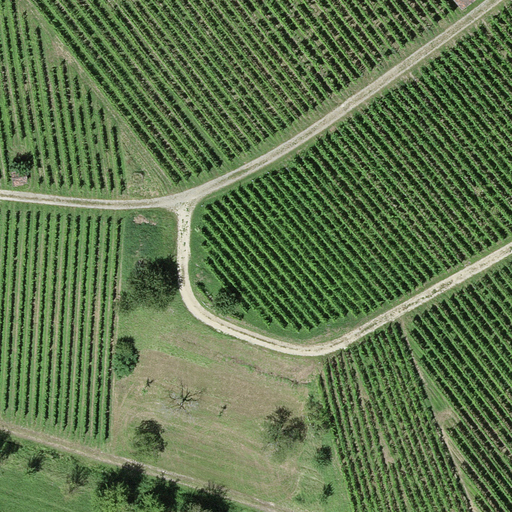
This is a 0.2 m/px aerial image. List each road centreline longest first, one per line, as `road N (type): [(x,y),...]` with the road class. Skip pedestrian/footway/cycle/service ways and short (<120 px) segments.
road 1 (track): [(0,196),(107,206),(181,201),(253,166),(490,0)]
road 2 (track): [(181,201),(186,299),(210,323),(269,345),(316,350),(338,343),(511,245)]
road 3 (track): [(0,431),(270,511)]
